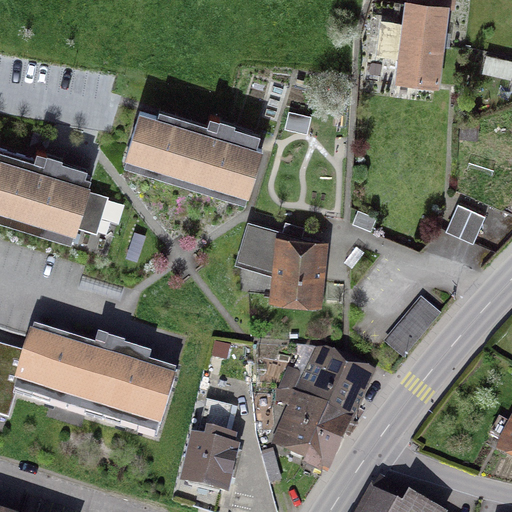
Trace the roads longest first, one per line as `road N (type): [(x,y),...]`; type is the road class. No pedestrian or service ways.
road 1 (secondary): [(511,279),(375,442)]
road 2 (residential): [(511,494),(401,460),(375,442)]
